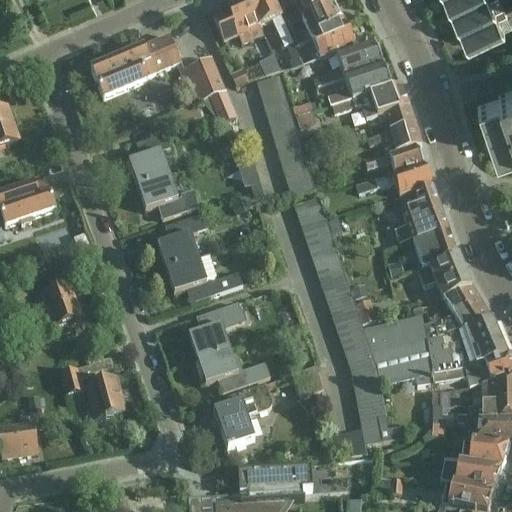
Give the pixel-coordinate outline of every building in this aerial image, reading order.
[(237,0),(222,7),(228,20),(214,26),(223,47),(238,40),(241,47),(250,43),(248,40),(252,38),(251,34),(259,30),(245,0),(237,0)] [(270,0),(245,0),(259,30),(271,25),(283,51),(292,47),(286,33),(270,0)] [(330,0),(291,0),(301,21),(334,6),(330,0)] [(471,0),(443,0),(449,11),(471,0)] [(494,11),(489,0),(488,0),(471,0),(449,11),(458,29),(494,12),(494,11)] [(292,37),(297,48),(310,42),(343,27),(334,6),(301,21),(306,34),(303,36),(302,33),(292,37)] [(503,31),(497,18),(506,14),(502,7),(494,11),(494,12),(458,29),(467,48),(503,31)] [(310,42),(297,48),(298,49),(310,43),(319,63),(335,59),(355,52),(343,27),(310,42)] [(91,72),(90,72),(102,103),(147,84),(146,82),(178,68),(180,66),(173,51),(168,40),(91,73),(91,72)] [(355,52),(335,59),(344,81),(382,69),(373,46),(355,52)] [(211,63),(187,73),(200,106),(201,106),(224,96),(211,63)] [(382,69),(344,81),(353,103),(391,91),(382,69)] [(243,75),(231,81),(235,91),(247,86),(243,75)] [(256,87),(259,99),(282,93),(279,82),(256,87)] [(391,91),(353,103),(356,110),(361,109),(365,122),(379,118),(380,117),(384,116),(408,109),(400,88),(391,91)] [(511,90),(476,103),(495,157),(511,150),(511,90)] [(282,93),(259,99),(263,110),(286,104),(282,93)] [(328,100),(331,109),(351,103),(348,94),(328,100)] [(224,97),(224,96),(201,106),(220,131),(236,124),(224,97)] [(351,103),(331,109),(334,118),(354,112),(351,103)] [(286,104),(263,110),(266,122),(289,116),(286,104)] [(178,129),(200,121),(196,108),(173,116),(178,129)] [(0,150),(19,144),(7,109),(0,111),(0,150)] [(380,117),(379,118),(380,118),(385,117),(391,135),(414,127),(408,109),(384,116),(380,117)] [(289,116),(266,122),(270,133),(293,127),(289,116)] [(315,127),(312,117),(296,122),(299,132),(315,127)] [(293,127),(270,133),(273,144),(296,139),(293,127)] [(391,135),(384,137),(366,143),(369,151),(381,147),(384,160),(396,156),(415,151),(421,149),(414,127),(391,135)] [(127,166),(136,191),(169,180),(161,156),(170,153),(165,138),(136,148),(140,162),(127,166)] [(296,139),(273,144),(276,156),(299,150),(296,139)] [(299,150),(276,156),(280,167),(303,161),(299,150)] [(356,188),(356,189),(395,180),(423,170),(415,151),(396,156),(384,160),(364,165),(366,172),(390,165),(395,178),(374,183),(356,188)] [(303,161),(280,167),(283,179),(307,173),(303,161)] [(395,180),(356,189),(358,197),(377,192),(394,188),(398,200),(399,200),(404,198),(431,190),(423,170),(395,180)] [(307,173),(283,179),(287,190),(310,184),(307,173)] [(169,180),(136,191),(144,216),(157,211),(162,224),(198,211),(193,194),(180,198),(181,201),(177,203),(169,180)] [(45,183),(0,198),(0,217),(4,231),(55,213),(45,183)] [(310,184),(287,190),(290,201),(314,195),(310,184)] [(404,198),(399,200),(404,214),(401,215),(405,226),(439,212),(431,190),(404,198)] [(293,210),(297,222),(322,214),(318,202),(293,210)] [(439,212),(405,226),(407,231),(394,235),(399,249),(411,244),(412,246),(448,234),(439,212)] [(322,214),(297,222),(301,235),(326,226),(322,214)] [(156,250),(164,274),(198,263),(190,239),(207,233),(202,219),(164,231),(169,245),(156,250)] [(326,226),(301,235),(306,247),(330,238),(326,226)] [(448,234),(412,246),(422,273),(457,259),(448,234)] [(330,238),(306,247),(310,259),(334,251),(330,238)] [(334,251),(310,259),(314,271),(339,263),(334,251)] [(208,259),(198,263),(164,274),(172,299),(186,295),(190,308),(216,299),(211,285),(216,283),(208,259)] [(457,259),(422,273),(422,274),(417,276),(423,291),(435,286),(438,293),(442,303),(443,304),(470,292),(457,259)] [(339,263),(314,271),(318,284),(343,275),(339,263)] [(400,263),(387,267),(390,281),(403,277),(400,263)] [(343,275),(318,284),(322,296),(347,287),(343,275)] [(52,332),(81,321),(69,287),(40,298),(52,332)] [(347,287),(322,296),(327,308),(351,300),(347,287)] [(364,287),(350,290),(353,302),(367,299),(364,287)] [(434,320),(437,326),(453,320),(481,309),(470,292),(443,304),(449,314),(434,320)] [(351,300),(327,308),(331,320),(356,312),(351,300)] [(377,324),(369,304),(355,309),(363,329),(377,324)] [(187,340),(196,365),(229,354),(220,330),(242,322),(238,308),(195,323),(200,336),(187,340)] [(453,320),(437,326),(432,327),(435,343),(463,335),(491,326),(481,309),(453,320)] [(356,312),(331,320),(335,333),(360,324),(356,312)] [(422,321),(362,332),(364,336),(368,346),(369,349),(373,361),(377,372),(378,381),(379,389),(380,389),(416,382),(434,378),(485,366),(485,364),(491,363),(492,364),(507,361),(502,351),(491,326),(463,335),(435,343),(432,327),(423,330),(422,321)] [(360,324),(335,333),(339,345),(364,336),(362,332),(360,324)] [(364,336),(339,345),(343,357),(369,349),(368,346),(364,336)] [(369,349),(343,357),(348,370),(373,361),(369,349)] [(229,354),(196,365),(204,390),(217,386),(221,399),(269,382),(264,368),(242,376),(237,364),(232,365),(229,354)] [(373,361),(348,370),(350,377),(352,386),(378,381),(377,372),(373,361)] [(434,378),(416,382),(417,389),(466,382),(469,389),(511,379),(511,372),(507,361),(492,364),(491,363),(485,364),(485,366),(434,378)] [(91,370),(61,378),(67,399),(82,395),(79,385),(94,380),(93,376),(103,374),(103,375),(113,373),(110,363),(101,366),(91,369),(91,370)] [(290,379),(296,396),(297,397),(298,399),(299,400),(301,401),(303,401),(304,401),(306,401),(308,400),(323,395),(315,371),(290,379)] [(511,379),(469,389),(469,392),(482,388),(482,401),(473,401),(473,406),(482,406),(511,405),(511,379)] [(95,424),(125,416),(115,381),(86,390),(95,424)] [(378,381),(352,386),(354,399),(381,394),(380,389),(379,389),(378,381)] [(226,402),(228,409),(212,415),(226,455),(234,452),(233,450),(254,443),(247,421),(266,415),(268,414),(269,413),(270,412),(271,410),(271,409),(271,407),(271,405),(271,404),(265,388),(226,402)] [(381,394),(354,399),(356,411),(383,406),(381,394)] [(432,410),(440,409),(440,396),(432,396),(432,410)] [(29,416),(40,415),(39,400),(28,401),(29,416)] [(470,410),(471,420),(458,420),(458,428),(478,427),(511,427),(511,405),(482,406),(482,409),(470,410)] [(383,406),(356,411),(359,424),(385,419),(383,406)] [(440,409),(432,410),(432,423),(441,423),(440,409)] [(385,419),(359,424),(361,436),(361,437),(388,432),(385,419)] [(444,442),(445,429),(431,427),(430,441),(444,442)] [(463,438),(462,446),(509,452),(511,441),(511,427),(478,427),(476,439),(463,438)] [(0,451),(1,463),(38,459),(34,428),(0,432),(0,451)] [(388,432),(361,437),(364,450),(380,446),(401,443),(399,430),(388,432)] [(361,436),(339,440),(343,462),(366,461),(365,458),(364,450),(361,437),(361,436)] [(380,446),(364,450),(365,458),(382,456),(380,446)] [(435,466),(443,467),(501,475),(509,452),(462,446),(459,463),(436,460),(435,466)] [(501,475),(443,467),(440,488),(446,489),(493,497),(501,475)] [(215,509),(215,511),(296,511),(303,511),(297,478),(241,489),(243,504),(215,509)] [(400,499),(401,485),(380,483),(379,497),(400,499)] [(435,510),(434,511),(488,511),(493,497),(446,489),(440,511),(435,510)]
